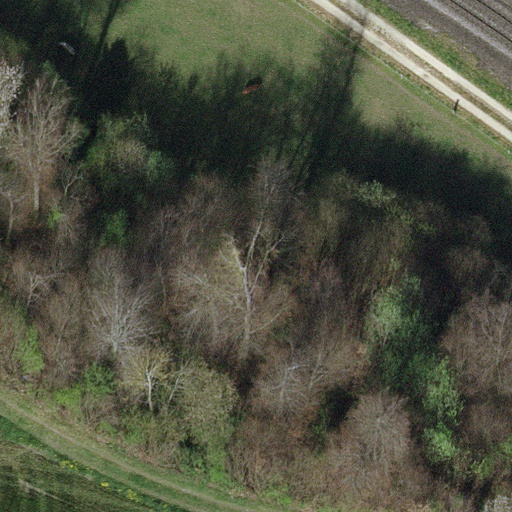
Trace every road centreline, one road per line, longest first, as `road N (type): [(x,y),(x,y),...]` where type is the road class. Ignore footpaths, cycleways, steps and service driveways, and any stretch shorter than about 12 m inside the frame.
road 1 (track): [(0,391),(84,445),(252,511)]
road 2 (track): [(335,0),(511,113)]
